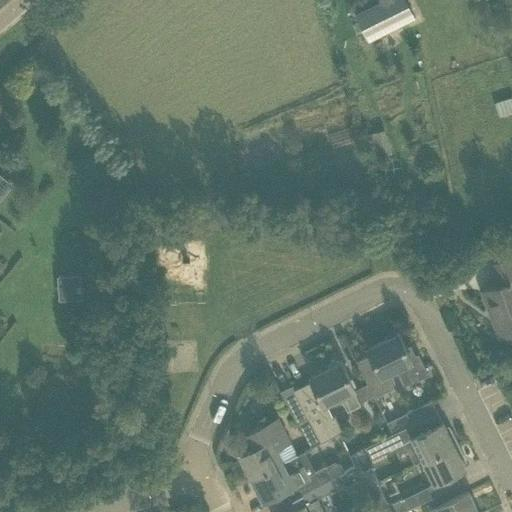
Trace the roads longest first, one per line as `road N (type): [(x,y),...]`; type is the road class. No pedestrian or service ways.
road 1 (residential): [(189,468),(236,362),(373,292),(400,288)]
road 2 (residential): [(511,488),(424,307),(400,288)]
